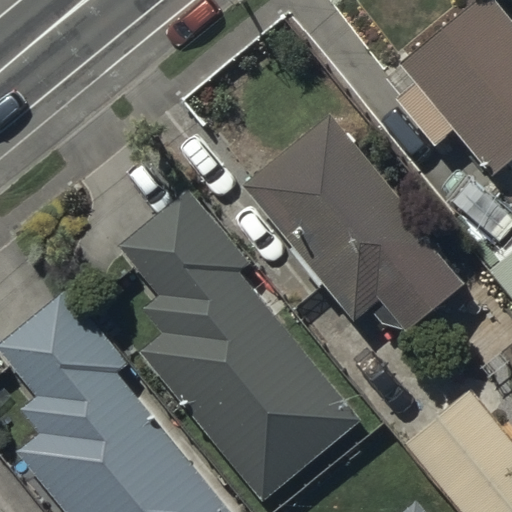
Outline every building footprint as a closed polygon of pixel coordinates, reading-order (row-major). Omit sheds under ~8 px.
[(457,124),(493,168),(511,153),(511,12),(502,0),(470,0),(400,57),(416,77),(397,93),(437,141),(457,124)] [(470,277),(331,108),(246,177),(359,314),(383,295),(409,327),(470,277)] [(511,224),(511,203),(471,168),(446,196),(498,240),(511,224)] [(142,350),(262,498),(363,417),(243,269),(251,262),(190,186),(121,241),(162,293),(145,306),(166,331),(142,350)] [(511,248),(492,264),(511,287),(511,248)] [(17,448),(70,511),(241,511),(242,511),(123,368),(130,362),(65,284),(0,337),(0,348),(35,391),(19,405),(39,429),(17,448)] [(511,511),(511,433),(472,386),(407,439),(466,511),(511,511)] [(432,511),(419,495),(397,511),(432,511)]
